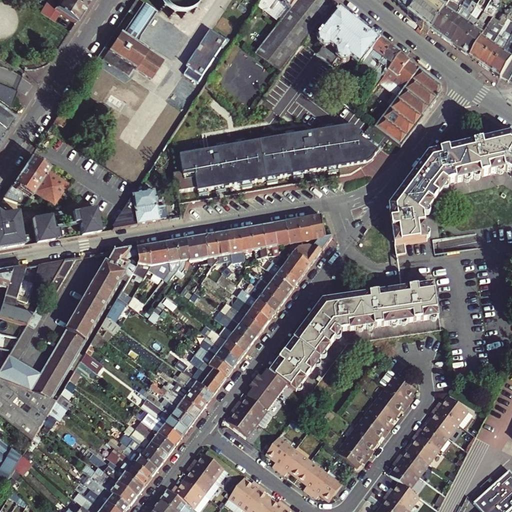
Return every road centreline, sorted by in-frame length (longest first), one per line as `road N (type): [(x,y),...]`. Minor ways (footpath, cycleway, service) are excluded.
road 1 (residential): [(336,200),(0,262)]
road 2 (residential): [(204,432),(349,239)]
road 3 (residential): [(340,511),(423,406),(421,350)]
road 4 (secondary): [(466,83),(361,0)]
road 5 (residential): [(204,432),(311,511)]
road 6 (secondary): [(43,100),(110,0)]
